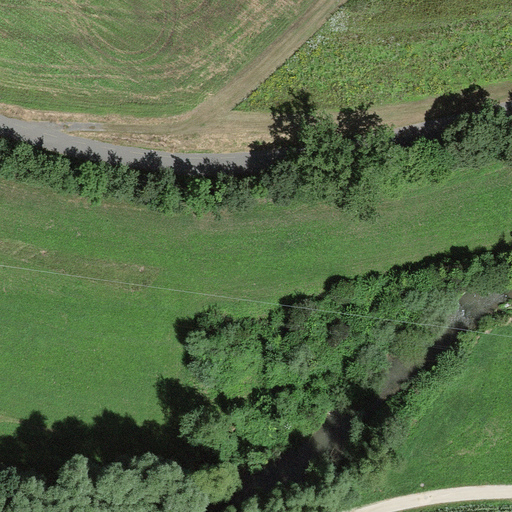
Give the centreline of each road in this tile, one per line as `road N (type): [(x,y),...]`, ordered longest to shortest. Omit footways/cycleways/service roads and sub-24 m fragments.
road 1 (tertiary): [(0,122),(92,145),(235,160),(317,156),(511,111)]
road 2 (track): [(383,511),(431,497),(511,491)]
